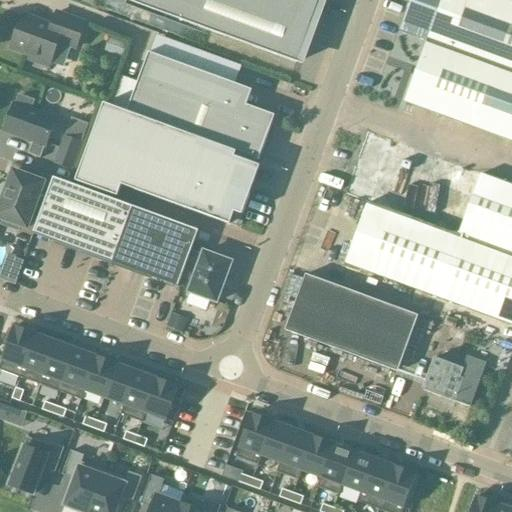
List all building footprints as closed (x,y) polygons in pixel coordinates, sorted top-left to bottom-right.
[(119,0),(297,66),(321,0),(119,0)] [(410,0),(399,31),(427,41),(404,103),(511,142),(511,1),(507,0),(410,0)] [(86,26),(57,15),(52,28),(23,18),(12,49),(31,56),(29,61),(49,69),(59,43),(77,50),(86,26)] [(255,160),(259,161),(271,128),(271,127),(272,124),(267,114),(264,112),(230,99),(236,84),(149,53),(127,113),(255,160)] [(14,104),(4,132),(32,143),(28,154),(40,159),(45,147),(46,148),(56,119),(31,110),(34,101),(19,96),(16,105),(14,104)] [(254,164),(255,160),(127,113),(105,105),(77,182),(118,197),(122,185),(231,225),(235,213),(243,216),(261,166),(254,164)] [(511,185),(367,132),(344,194),(368,203),(345,265),(511,326),(511,185)] [(70,169),(80,143),(65,137),(55,164),(70,169)] [(14,172),(8,187),(5,186),(0,198),(0,200),(3,202),(0,208),(0,218),(4,220),(2,225),(18,231),(20,226),(27,228),(31,218),(38,221),(49,192),(42,189),(44,183),(14,172)] [(113,264),(134,208),(54,178),(49,192),(38,221),(34,235),(113,264)] [(199,232),(134,208),(113,264),(178,288),(188,262),(192,251),(199,232)] [(203,255),(192,251),(188,262),(199,266),(189,293),(217,303),(232,263),(204,252),(203,255)] [(23,262),(6,256),(0,273),(0,280),(12,285),(15,286),(16,284),(18,276),(23,262)] [(419,316),(306,275),(285,331),(398,373),(419,316)] [(36,335),(15,327),(13,331),(9,329),(3,345),(7,347),(0,367),(0,370),(20,378),(36,335)] [(40,386),(56,342),(36,335),(20,378),(40,386)] [(61,393),(76,349),(56,342),(40,386),(61,393)] [(84,392),(97,357),(76,349),(61,393),(82,401),(85,392),(84,392)] [(104,399),(117,364),(97,357),(84,392),(85,392),(104,399)] [(435,358),(423,391),(456,403),(470,408),(482,375),(463,369),(435,358)] [(125,407),(137,372),(117,364),(104,399),(124,406),(125,407)] [(145,414),(157,379),(137,372),(125,407),(124,406),(120,415),(143,423),(146,414),(145,414)] [(166,422),(179,387),(157,379),(145,414),(146,414),(166,422)] [(20,402),(24,391),(16,389),(12,399),(20,402)] [(53,414),(56,406),(45,402),(42,411),(53,414)] [(0,418),(22,427),(27,413),(0,403),(0,418)] [(63,418),(66,410),(56,406),(53,414),(63,418)] [(258,466),(262,457),(261,457),(273,422),(252,414),(236,458),(258,466)] [(93,429),(96,421),(86,417),(83,425),(93,429)] [(104,433),(107,425),(96,421),(93,429),(104,433)] [(262,457),(280,464),(281,464),(293,429),(273,422),(261,457),(262,457)] [(277,473),(299,481),(302,472),(301,471),(314,437),(293,429),(281,464),(280,464),(277,473)] [(134,444),(137,436),(126,432),(123,440),(134,444)] [(145,448),(147,440),(137,436),(134,444),(145,448)] [(27,437),(9,486),(34,495),(44,468),(55,472),(64,449),(51,444),(50,446),(27,437)] [(302,472),(320,478),(322,479),(334,444),(314,437),(301,471),(302,472)] [(317,487),(339,496),(343,487),(342,486),(354,452),(334,444),(322,479),(320,478),(317,487)] [(71,451),(62,475),(74,479),(64,506),(80,511),(88,511),(104,471),(82,463),(84,456),(71,451)] [(343,487),(361,493),(362,494),(374,459),(354,452),(342,486),(343,487)] [(379,510),(395,467),(374,459),(362,494),(361,493),(358,502),(379,510)] [(379,510),(383,511),(402,511),(416,475),(395,467),(379,510)] [(104,471),(88,511),(116,511),(122,497),(133,501),(142,478),(129,473),(127,479),(104,471)] [(250,487),(253,479),(242,475),(239,483),(250,487)] [(151,476),(141,504),(152,508),(150,511),(178,511),(181,505),(180,505),(158,496),(164,481),(151,476)] [(260,491),(263,483),(253,479),(250,487),(260,491)] [(232,486),(225,484),(221,495),(228,497),(232,486)] [(290,502),(293,494),(282,490),(279,498),(290,502)] [(301,505),(304,498),(293,494),(290,502),(301,505)] [(181,505),(178,511),(218,511),(221,506),(208,502),(207,504),(184,495),(180,505),(181,505)] [(471,511),(495,511),(498,505),(477,497),(471,511)]
